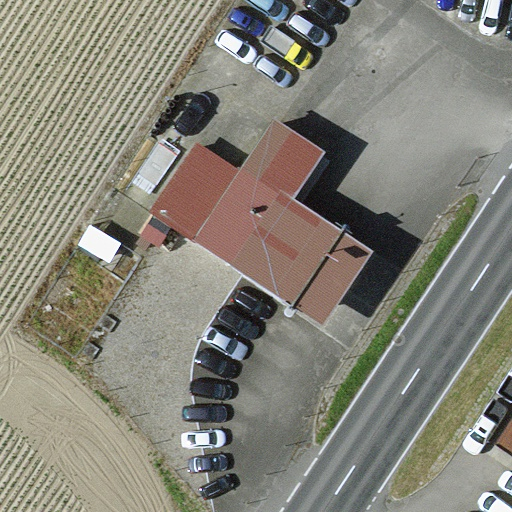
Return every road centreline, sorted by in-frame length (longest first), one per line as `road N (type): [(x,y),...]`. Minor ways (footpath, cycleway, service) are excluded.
road 1 (primary): [(340,511),(511,255)]
road 2 (unknown): [(511,133),(481,121),(438,120),(401,135),(339,216)]
